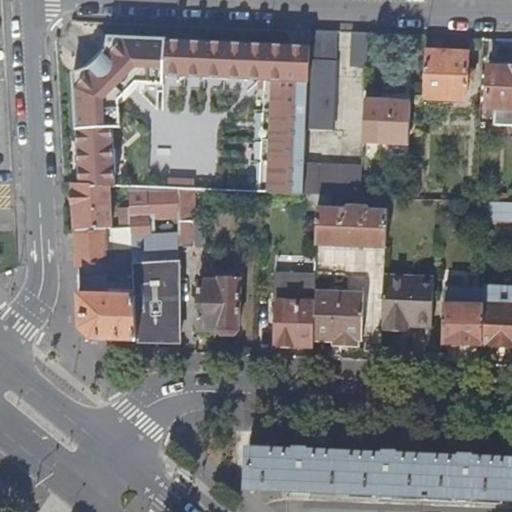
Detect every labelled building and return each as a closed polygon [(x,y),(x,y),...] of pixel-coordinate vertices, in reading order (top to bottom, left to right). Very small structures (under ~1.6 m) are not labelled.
[(337,32),(311,31),(310,46),(307,130),(334,131),(337,32)] [(352,65),(367,66),(369,33),(354,33),(352,65)] [(74,73),(81,184),(109,185),(116,185),(114,128),(121,128),(120,100),(138,82),(165,84),(165,76),(269,81),(265,192),(305,194),(306,165),(307,130),(310,46),(291,45),(111,37),(107,50),(102,58),(94,67),(86,71),(74,73)] [(469,52),(426,50),(424,98),(467,99),(468,80),(474,80),(475,70),(469,70),(469,52)] [(497,125),(511,125),(511,67),(490,67),(489,109),(497,109),(497,125)] [(412,101),(366,99),(364,142),(410,144),(412,101)] [(363,167),(306,165),(305,194),(310,194),(320,194),(362,196),(363,167)] [(170,188),(179,188),(196,189),(196,176),(171,175),(170,188)] [(109,185),(81,184),(75,184),(77,229),(105,228),(111,227),(109,185)] [(139,341),(180,342),(180,246),(180,234),(156,235),(151,236),(150,217),(155,217),(179,215),(179,188),(170,188),(159,187),(158,187),(159,193),(133,195),(134,208),(135,236),(132,236),(135,279),(136,297),(139,341)] [(196,189),(179,188),(179,215),(180,234),(180,246),(195,245),(196,189)] [(309,210),(320,211),(320,208),(320,194),(310,194),(309,210)] [(348,209),(320,208),(320,211),(318,244),(387,247),(389,197),(376,197),(376,211),(371,210),(368,208),(351,207),(348,209)] [(511,202),(488,202),(488,219),(511,219),(511,202)] [(122,226),(132,226),(131,208),(121,209),(122,226)] [(132,226),(122,226),(116,227),(117,247),(113,248),(116,280),(135,279),(132,236),(132,226)] [(106,248),(105,228),(77,229),(79,266),(105,263),(104,248),(106,248)] [(94,339),(139,341),(136,297),(107,295),(106,274),(80,275),(83,327),(94,339)] [(315,340),(316,291),(317,276),(276,274),(275,301),(278,301),(276,346),(314,348),(315,340)] [(433,327),(435,278),(410,276),(409,284),(385,282),(383,325),(385,325),(384,330),(408,332),(409,326),(433,327)] [(410,276),(385,276),(385,282),(409,284),(410,276)] [(242,280),(200,278),(199,329),(219,330),(222,335),(236,335),(240,330),(242,280)] [(511,285),(485,284),(485,292),(482,345),(511,346),(511,285)] [(445,343),(482,345),(485,292),(448,289),(445,343)] [(365,293),(316,291),(315,340),(336,341),(336,339),(364,340),(365,293)] [(511,498),(511,461),(475,460),(475,455),(461,455),(461,460),(400,457),(400,453),(385,452),(385,457),(310,453),(310,449),(296,448),(295,453),(251,451),(249,488),(511,498)]
